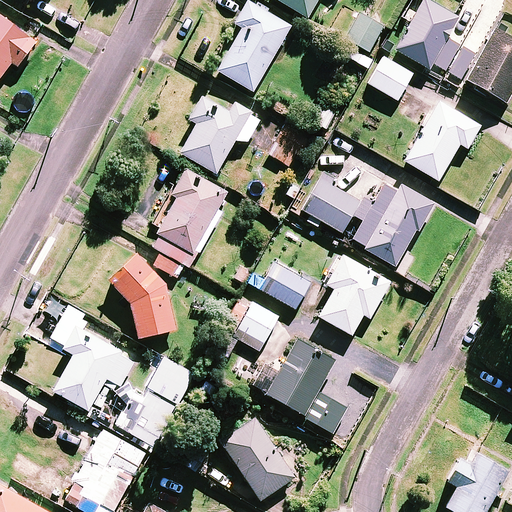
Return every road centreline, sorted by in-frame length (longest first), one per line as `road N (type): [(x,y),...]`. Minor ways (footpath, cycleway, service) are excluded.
road 1 (residential): [(368,511),(363,498),(395,421),(511,222)]
road 2 (residential): [(0,274),(152,0)]
